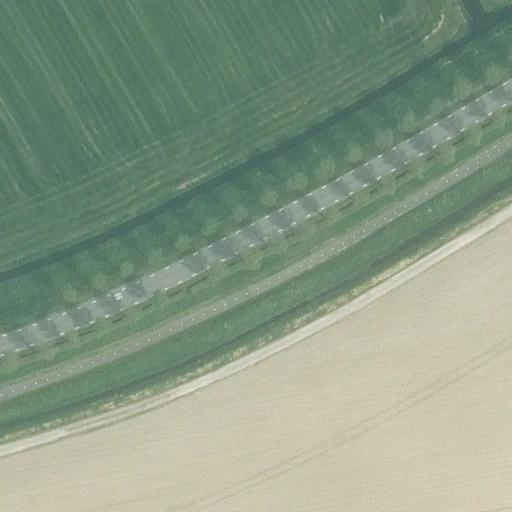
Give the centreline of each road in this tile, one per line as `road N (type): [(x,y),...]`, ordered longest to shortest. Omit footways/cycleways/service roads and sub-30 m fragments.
road 1 (tertiary): [(0,350),(109,309),(277,227),(511,91)]
road 2 (track): [(511,212),(358,306),(221,376),(0,454)]
